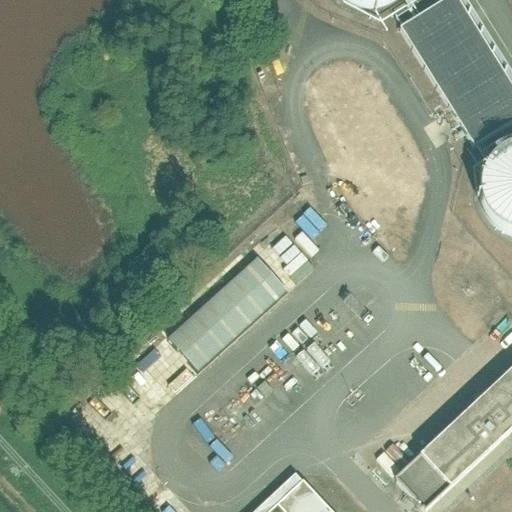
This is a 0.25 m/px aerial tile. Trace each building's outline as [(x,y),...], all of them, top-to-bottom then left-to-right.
[(339,0),(345,5),(356,9),(368,11),(380,9),(391,5),(396,0),(339,0)] [(450,0),(399,33),(473,151),(511,126),(511,92),(453,0),(450,0)] [(511,150),(500,155),(491,162),(483,172),(479,183),(477,194),(479,206),(483,217),(491,227),(500,234),(511,238),(511,150)] [(254,265),(167,343),(196,376),(284,297),(254,265)] [(420,511),(427,511),(511,432),(511,372),(483,399),(394,483),(420,511)] [(130,460),(137,453),(125,440),(117,447),(130,460)] [(154,494),(162,502),(176,487),(168,479),(154,494)] [(326,511),(301,485),(272,511),(326,511)]
